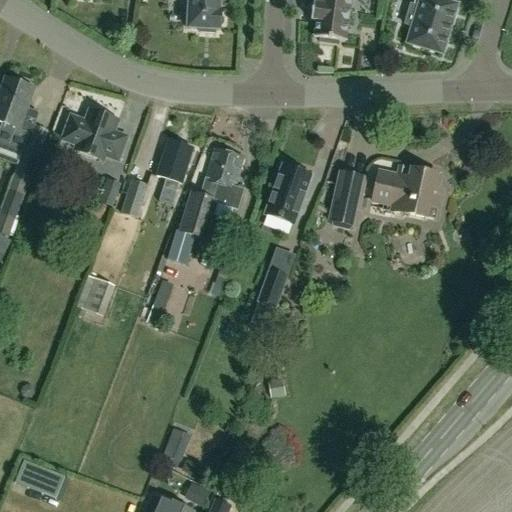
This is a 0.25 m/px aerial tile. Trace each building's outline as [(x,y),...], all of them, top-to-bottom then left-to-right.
[(188,0),(187,29),(218,31),(219,12),(218,12),(218,0),(188,0)] [(318,0),(318,5),(312,4),(310,21),(315,21),(313,38),(320,39),(319,42),(338,45),(338,41),(345,42),(350,0),(318,0)] [(457,7),(435,0),(434,0),(420,0),(418,8),(411,6),(405,25),(413,27),(408,42),(408,44),(443,54),(443,53),(449,33),(449,34),(449,33),(449,32),(450,28),(451,28),(451,27),(450,27),(456,8),(457,8),(457,7)] [(0,89),(0,123),(1,124),(0,127),(0,160),(16,167),(0,210),(0,235),(7,238),(47,132),(33,127),(30,134),(25,131),(31,113),(26,111),(34,91),(3,80),(0,89)] [(117,122),(89,111),(85,123),(71,118),(63,141),(76,146),(74,150),(102,161),(103,157),(117,163),(126,138),(113,133),(117,122)] [(191,150),(167,142),(155,177),(165,180),(162,189),(175,193),(178,185),(180,185),(191,150)] [(242,159),(214,150),(205,180),(204,179),(199,196),(190,193),(183,215),(176,213),(172,227),(178,229),(167,267),(178,271),(184,252),(199,257),(204,242),(205,242),(216,205),(237,212),(243,191),(234,188),(242,159)] [(278,178),(273,176),(267,191),(273,193),(265,215),(293,225),(310,177),(296,172),(297,168),(285,164),(284,168),(282,167),(278,178)] [(389,212),(436,222),(442,191),(437,190),(440,177),(398,168),(396,176),(378,172),(371,203),(390,207),(389,212)] [(338,171),(326,222),(355,229),(366,178),(338,171)] [(112,209),(121,187),(107,182),(98,204),(112,209)] [(126,196),(120,215),(136,221),(147,187),(130,182),(129,185),(124,183),(121,194),(126,196)] [(274,309),(285,277),(267,271),(256,303),(258,304),(274,309)] [(88,278),(76,309),(102,320),(115,289),(88,278)] [(182,289),(163,281),(156,296),(175,305),(182,289)] [(267,329),(274,309),(258,304),(251,324),(267,329)] [(267,383),(270,400),(284,397),(281,381),(267,383)] [(162,456),(178,463),(186,444),(170,438),(162,456)] [(64,479),(64,478),(22,461),(13,484),(55,501),(55,500),(60,502),(68,481),(64,479)] [(201,511),(227,511),(231,505),(209,495),(201,511)] [(191,511),(192,511),(161,498),(154,511),(191,511)]
